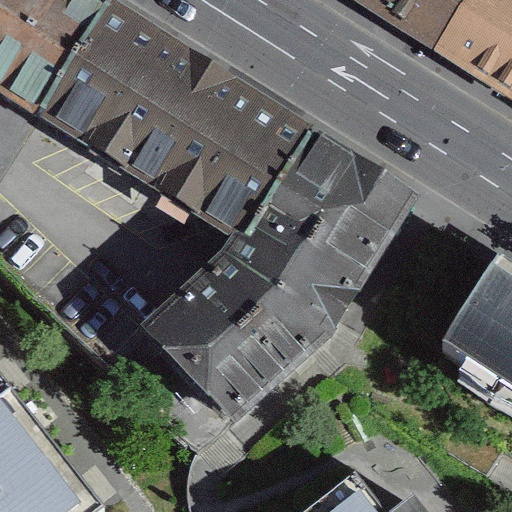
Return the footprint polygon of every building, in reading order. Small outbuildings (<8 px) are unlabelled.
[(168,350),(259,446),(349,359),(422,226),(190,83),(42,0),(0,0),(0,93),(125,171),(260,257),(247,275),(168,350)] [(511,0),(354,0),(354,2),(405,33),(490,85),(511,98),(511,0)] [(511,282),(496,273),(447,364),(511,404),(511,282)] [(105,511),(0,378),(0,511),(105,511)] [(381,511),(362,487),(331,511),(381,511)]
